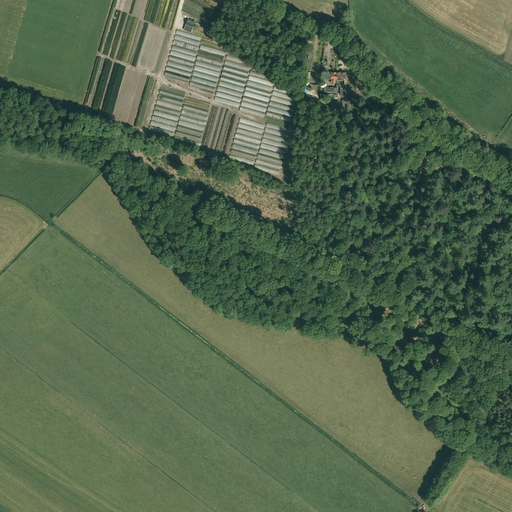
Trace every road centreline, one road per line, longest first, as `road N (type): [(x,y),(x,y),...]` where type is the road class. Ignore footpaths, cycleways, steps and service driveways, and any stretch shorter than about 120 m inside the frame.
road 1 (track): [(511,354),(198,201),(96,140),(21,141)]
road 2 (unclassified): [(511,182),(424,120),(340,45),(256,0)]
